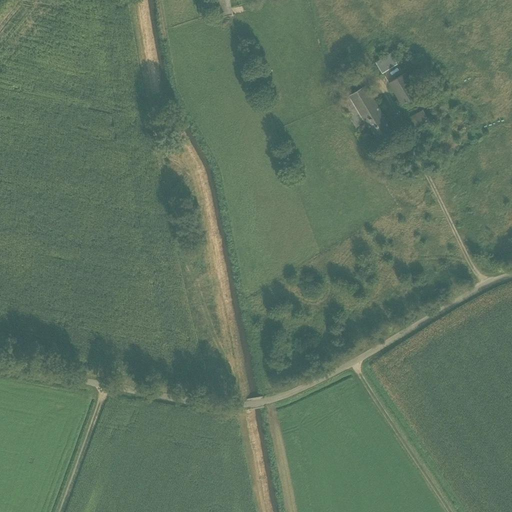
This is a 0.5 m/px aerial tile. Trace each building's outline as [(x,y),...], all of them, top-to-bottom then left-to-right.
[(228,0),(213,0),(221,21),(234,16),(228,0)] [(198,5),(202,19),(210,16),(206,2),(198,5)] [(390,54),(375,63),(382,74),(397,65),(390,54)] [(358,74),(343,84),(350,96),(365,87),(358,74)] [(405,74),(388,84),(401,106),(418,96),(405,74)] [(365,87),(350,96),(355,106),(371,97),(365,87)] [(355,106),(350,96),(340,101),(356,128),(365,123),(355,106)] [(371,97),(355,106),(365,123),(381,114),(371,97)] [(411,115),(415,121),(427,114),(423,107),(411,115)] [(415,121),(414,122),(417,127),(432,118),(429,113),(427,114),(415,121)] [(381,114),(365,123),(374,138),(390,129),(381,114)]
